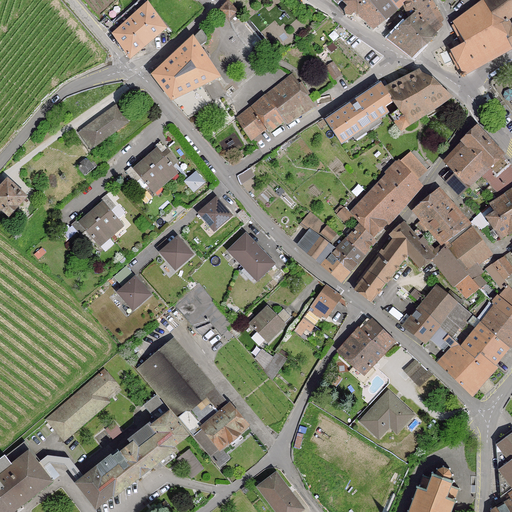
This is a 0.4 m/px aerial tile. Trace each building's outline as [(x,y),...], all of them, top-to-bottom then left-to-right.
[(100,22),(113,34),(130,58),(165,28),(144,0),(138,0),(113,23),(107,16),(100,22)] [(354,12),(373,29),(385,20),(367,0),(343,0),(342,1),(348,7),(344,10),(346,14),(344,16),(347,17),(347,16),(351,16),(354,12)] [(397,9),(389,0),(367,0),(385,20),(397,9)] [(389,0),(397,9),(398,9),(397,7),(403,3),(405,1),(404,0),(389,0)] [(406,10),(419,0),(404,0),(405,1),(403,3),(406,10)] [(428,0),(427,0),(419,0),(406,10),(410,18),(417,13),(431,29),(440,23),(434,12),(432,6),(433,6),(432,2),(430,3),(429,3),(428,0)] [(511,48),(511,44),(501,25),(487,0),(486,0),(453,24),(464,44),(463,45),(476,68),(511,48)] [(511,0),(487,0),(501,25),(511,44),(511,27),(511,28),(508,20),(511,17),(511,0)] [(219,10),(229,21),(238,13),(228,1),(219,10)] [(409,19),(406,22),(426,44),(436,34),(431,29),(417,13),(410,18),(409,19)] [(426,44),(406,22),(401,26),(389,37),(413,56),(426,44)] [(193,38),(152,75),(172,101),(188,119),(189,118),(212,103),(212,104),(213,103),(212,102),(203,87),(202,86),(209,83),(209,85),(211,84),(210,82),(218,79),(219,80),(220,79),(206,58),(208,57),(208,56),(205,51),(204,50),(202,52),(199,47),(206,42),(206,39),(201,31),(193,39),(193,38)] [(476,68),(463,45),(450,52),(462,73),(460,74),(461,77),(464,78),(466,76),(465,74),(476,68)] [(326,67),(335,79),(341,75),(332,63),(326,67)] [(439,107),(452,96),(434,80),(418,72),(385,90),(393,102),(395,104),(386,110),(388,113),(395,122),(401,131),(426,114),(439,107)] [(314,107),(293,76),(275,90),(265,96),(237,120),(251,140),(252,139),(265,129),(269,133),(284,121),(287,124),(304,114),(314,107)] [(381,84),(326,121),(341,144),(388,113),(386,110),(385,107),(393,102),(385,90),(381,84)] [(115,106),(79,133),(91,149),(127,122),(115,106)] [(502,197),(511,190),(511,166),(501,155),(477,129),(470,136),(471,136),(465,142),(453,155),(446,163),(452,170),(443,179),(459,195),(467,187),(468,188),(470,186),(469,185),(481,175),(502,197)] [(157,149),(145,159),(166,183),(165,182),(176,173),(177,173),(178,173),(172,166),(177,161),(160,141),(154,146),(157,149)] [(425,172),(409,154),(401,162),(417,180),(425,172)] [(131,166),(125,172),(135,183),(133,185),(138,190),(142,190),(147,186),(154,193),(155,193),(154,192),(165,183),(166,183),(145,159),(134,169),(131,166)] [(88,161),(84,160),(79,164),(79,169),(84,176),(97,165),(93,161),(90,163),(88,161)] [(407,196),(419,183),(417,180),(401,162),(399,160),(397,162),(396,164),(386,174),(387,175),(376,186),(352,212),(350,213),(352,214),(372,236),(373,235),(371,233),(383,221),(387,225),(401,210),(410,199),(407,196)] [(205,183),(196,172),(184,182),(194,193),(205,183)] [(7,181),(0,188),(0,206),(8,214),(8,216),(9,216),(9,214),(25,197),(7,181)] [(511,190),(502,197),(490,205),(493,210),(494,211),(495,212),(497,216),(511,206),(511,190)] [(469,225),(470,225),(441,191),(415,213),(422,221),(419,224),(422,227),(422,229),(426,234),(430,231),(442,245),(447,241),(469,225)] [(102,203),(91,212),(111,236),(112,236),(111,235),(122,226),(123,227),(123,226),(117,220),(124,214),(124,211),(118,205),(116,206),(106,195),(100,200),(102,203)] [(231,216),(216,199),(199,214),(214,230),(231,216)] [(493,210),(490,205),(478,215),(474,219),(477,224),(482,221),(483,218),(484,215),(493,210)] [(339,213),(338,214),(345,222),(352,216),(341,206),(336,210),(339,213)] [(511,206),(497,216),(495,212),(488,217),(486,216),(485,218),(487,219),(489,221),(487,222),(489,224),(490,223),(497,234),(495,235),(497,237),(499,238),(500,239),(501,239),(501,238),(508,234),(511,231),(511,206)] [(111,236),(91,212),(79,222),(77,220),(71,225),(81,236),(87,231),(100,247),(100,246),(104,250),(111,244),(107,239),(110,236),(111,237),(111,236)] [(365,253),(376,241),(370,236),(360,224),(348,238),(347,238),(347,239),(364,254),(365,253)] [(392,237),(394,240),(406,253),(422,238),(424,236),(419,231),(413,236),(404,225),(392,235),(391,235),(390,236),(391,238),(392,237)] [(490,254),(469,225),(447,241),(451,246),(447,249),(466,272),(477,264),(490,254)] [(329,240),(335,233),(327,226),(321,233),(329,240)] [(318,236),(310,230),(298,245),(305,251),(318,236)] [(246,235),(229,251),(243,266),(260,249),(246,235)] [(319,237),(318,236),(305,251),(307,253),(316,260),(320,264),(324,260),(334,248),(319,237)] [(192,255),(178,238),(161,253),(175,270),(192,255)] [(426,242),(422,238),(406,253),(407,254),(419,268),(417,269),(420,272),(423,269),(422,268),(433,259),(454,287),(469,275),(466,272),(447,249),(451,246),(447,241),(442,245),(445,247),(436,254),(435,253),(430,248),(427,251),(423,245),(426,242)] [(364,254),(347,239),(339,246),(338,245),(337,246),(356,264),(364,254)] [(380,258),(374,267),(388,279),(407,254),(406,253),(394,240),(384,252),(382,250),(378,255),(380,258)] [(350,271),(356,264),(337,246),(336,247),(337,248),(332,254),(350,271)] [(274,264),(260,249),(243,266),(257,281),(274,264)] [(350,271),(332,254),(326,262),(324,260),(320,264),(322,266),(341,282),(350,271)] [(511,268),(503,257),(493,264),(504,279),(508,276),(510,278),(511,276),(511,268)] [(482,271),(477,264),(466,272),(469,275),(474,281),(479,277),(483,272),(482,271)] [(511,289),(510,288),(506,284),(507,284),(492,264),(486,269),(501,289),(504,287),(506,289),(499,297),(511,307),(511,289)] [(357,292),(371,302),(388,279),(374,267),(371,265),(359,280),(359,281),(357,283),(359,285),(357,288),(355,291),(357,292)] [(284,275),(281,272),(274,278),(277,282),(284,275)] [(290,275),(285,280),(288,283),(293,278),(290,275)] [(467,299),(479,287),(474,281),(469,275),(454,287),(457,285),(461,290),(460,291),(467,299)] [(484,283),(479,277),(474,281),(479,287),(484,283)] [(150,295),(135,278),(118,293),(133,310),(150,295)] [(233,325),(198,283),(174,305),(202,335),(212,326),(213,326),(213,325),(222,335),(233,325)] [(333,309),(341,297),(326,286),(317,297),(317,298),(311,306),(316,310),(313,313),(318,316),(320,313),(327,318),(333,309)] [(438,286),(420,308),(440,326),(444,331),(453,322),(461,329),(467,322),(473,315),(438,286)] [(511,320),(511,307),(499,297),(495,301),(493,298),(492,299),(491,298),(490,299),(496,306),(495,307),(511,320)] [(285,324),(291,317),(283,309),(277,315),(268,306),(249,324),(267,343),(286,325),(285,324)] [(482,324),(509,347),(511,343),(511,320),(495,307),(482,324)] [(426,343),(440,326),(420,308),(404,327),(425,342),(426,343)] [(480,353),(495,365),(509,347),(482,324),(473,315),(467,322),(476,330),(461,346),(475,359),(480,353)] [(370,321),(368,319),(359,328),(362,330),(362,331),(384,352),(395,340),(372,319),(370,321)] [(313,327),(303,320),(300,323),(310,331),(313,327)] [(363,375),(384,352),(362,331),(362,330),(359,328),(338,352),(363,375)] [(437,363),(471,396),(484,381),(497,367),(495,365),(480,353),(475,359),(461,346),(450,336),(445,340),(453,348),(437,363)] [(168,344),(137,369),(195,437),(232,408),(229,405),(224,409),(209,391),(208,392),(168,344)] [(273,358),(262,350),(256,359),(264,370),(273,358)] [(287,359),(277,352),(273,358),(282,365),(286,359),(287,360),(287,359)] [(415,361),(404,371),(409,376),(420,366),(415,361)] [(118,386),(105,371),(48,420),(65,439),(108,402),(102,396),(116,384),(117,386),(118,386)] [(413,415),(388,392),(361,421),(375,435),(383,426),(387,429),(397,418),(404,425),(413,415)] [(77,484),(96,507),(114,493),(115,494),(140,474),(140,475),(148,469),(147,469),(159,460),(163,466),(177,456),(172,450),(172,449),(172,448),(188,436),(156,395),(146,404),(157,418),(128,440),(132,445),(121,454),(118,452),(84,478),(79,482),(77,484)] [(232,408),(195,437),(219,466),(228,458),(220,448),(228,441),(229,442),(239,434),(238,433),(247,426),(232,408)] [(500,471),(511,461),(511,433),(497,444),(500,471)] [(0,511),(10,511),(51,481),(50,481),(49,482),(40,471),(50,463),(65,465),(79,482),(84,478),(69,459),(48,456),(37,464),(25,448),(27,446),(25,442),(10,453),(17,462),(12,465),(5,455),(0,458),(0,511)] [(503,496),(511,489),(511,461),(500,471),(502,496),(503,496)] [(450,511),(455,502),(456,503),(457,501),(455,501),(456,499),(455,499),(459,490),(460,489),(459,488),(458,489),(451,486),(452,483),(454,482),(454,480),(451,481),(450,480),(451,476),(453,476),(453,474),(451,475),(449,471),(451,469),(449,468),(448,470),(444,468),(444,466),(442,466),(442,468),(438,470),(437,468),(436,469),(437,471),(435,475),(434,475),(433,472),(431,473),(432,475),(431,478),(424,476),(424,475),(423,475),(423,476),(419,485),(418,487),(417,486),(416,488),(418,488),(414,499),(412,498),(412,500),(413,500),(409,511),(408,510),(407,511),(408,511),(450,511)] [(276,474),(259,487),(277,511),(298,511),(302,509),(276,474)] [(511,504),(511,489),(503,496),(500,498),(500,499),(506,495),(511,504)] [(491,511),(511,511),(511,504),(506,495),(500,499),(504,504),(491,511)]
